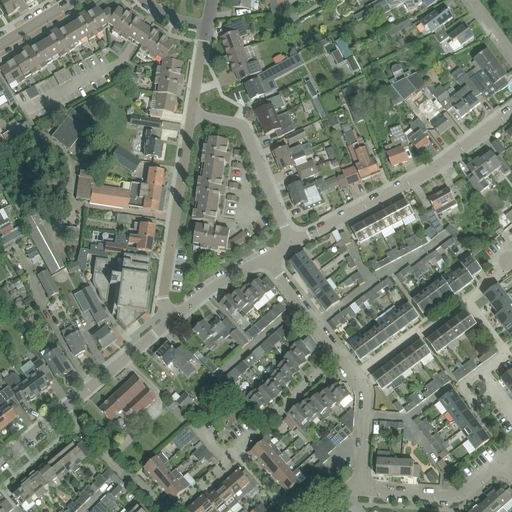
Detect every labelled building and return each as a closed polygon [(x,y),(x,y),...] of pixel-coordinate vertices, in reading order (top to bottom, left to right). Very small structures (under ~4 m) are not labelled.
[(0,0),(0,4),(8,17),(18,11),(18,9),(16,5),(19,4),(16,0),(0,0)] [(249,0),(234,0),(233,7),(249,9),(249,0)] [(283,0),(270,0),(274,15),(287,13),(283,0)] [(385,0),(378,0),(366,7),(367,9),(370,15),(388,5),(385,0)] [(397,0),(388,5),(391,11),(405,3),(410,12),(419,8),(418,6),(423,2),(427,9),(433,4),(439,0),(397,0)] [(102,31),(107,28),(108,11),(107,11),(107,14),(103,17),(98,8),(88,14),(87,16),(89,20),(86,22),(96,37),(103,32),(102,31)] [(111,33),(119,37),(129,22),(126,20),(128,17),(127,15),(117,9),(112,17),(108,13),(108,11),(107,28),(112,31),(111,33)] [(436,35),(434,37),(445,32),(444,31),(446,30),(443,26),(453,18),(449,12),(440,19),(436,13),(421,24),(425,30),(428,28),(432,34),(434,32),(436,35)] [(88,42),(96,37),(86,22),(83,23),(81,20),(79,20),(69,26),(79,42),(86,38),(88,42)] [(132,24),(129,22),(119,37),(126,42),(127,41),(133,45),(145,27),(135,20),(132,24)] [(222,39),(228,55),(244,49),(239,38),(248,35),(242,20),(234,24),(224,27),(224,28),(228,26),(231,35),(222,39)] [(391,37),(413,26),(412,25),(409,21),(387,32),(391,37)] [(73,46),(79,42),(69,26),(60,32),(59,34),(61,37),(58,39),(67,54),(75,50),(73,46)] [(445,33),(445,32),(434,37),(440,45),(449,38),(452,42),(449,45),(454,53),(463,48),(462,47),(474,37),(470,32),(472,30),(469,26),(465,29),(463,27),(453,34),(450,29),(446,32),(445,33)] [(139,51),(146,56),(156,41),(153,39),(156,34),(145,27),(133,45),(139,50),(139,51)] [(306,35),(299,38),(303,47),(310,44),(306,35)] [(60,59),(67,54),(58,39),(55,41),(53,38),(51,37),(41,43),(51,59),(58,55),(60,59)] [(159,43),(156,41),(146,56),(153,61),(154,59),(159,63),(172,57),(168,54),(173,46),(163,39),(161,40),(159,43)] [(97,44),(101,52),(106,49),(101,41),(97,44)] [(44,63),(51,59),(41,43),(31,49),(31,51),(33,54),(29,56),(39,72),(47,67),(44,63)] [(347,43),(340,46),(346,59),(353,56),(347,43)] [(248,61),(244,49),(228,55),(228,56),(224,60),(225,65),(231,64),(234,73),(235,72),(238,82),(244,79),(248,78),(262,73),(256,58),(248,61)] [(337,51),(331,54),(338,66),(345,63),(344,62),(338,51),(337,51)] [(482,55),(475,61),(475,62),(482,71),(489,66),(492,71),(499,66),(488,51),(482,55)] [(12,61),(25,81),(26,80),(23,76),(29,73),(32,76),(39,72),(29,56),(26,58),(24,55),(22,55),(12,61)] [(157,68),(155,80),(173,83),(174,76),(177,77),(179,76),(181,64),(171,62),(172,57),(159,63),(158,68),(157,68)] [(254,83),(246,86),(252,101),(273,92),(271,93),(267,83),(292,70),(291,67),(297,64),(294,58),(289,60),(256,77),(252,80),(254,83)] [(353,58),(346,61),(353,74),(359,70),(360,70),(353,58)] [(18,85),(25,81),(12,61),(0,68),(0,72),(8,85),(15,81),(18,85)] [(393,66),(391,70),(394,75),(403,70),(401,65),(398,64),(393,66)] [(506,76),(499,66),(492,71),(489,66),(482,71),(476,76),(470,80),(481,94),(482,95),(488,91),(483,84),(489,80),(497,91),(507,84),(503,79),(506,76)] [(64,69),(59,72),(65,83),(70,80),(64,69)] [(472,71),(466,75),(470,80),(476,76),(472,71)] [(53,75),(54,76),(59,86),(65,83),(59,72),(53,75)] [(412,76),(406,79),(417,92),(415,93),(417,95),(427,87),(417,73),(412,76)] [(466,74),(456,82),(463,91),(458,95),(463,101),(471,112),(480,104),(476,99),(481,94),(470,80),(466,75),(466,74)] [(397,83),(391,86),(403,100),(404,102),(415,93),(417,92),(406,79),(397,83)] [(173,83),(155,80),(154,85),(158,86),(157,93),(153,92),(152,100),(175,103),(177,86),(176,84),(173,83)] [(306,83),(306,84),(313,98),(318,96),(318,95),(310,81),(306,83)] [(471,112),(463,101),(458,96),(458,95),(452,100),(440,85),(432,92),(448,112),(453,108),(461,119),(471,112)] [(0,98),(4,96),(6,100),(7,102),(9,106),(15,102),(12,97),(5,86),(0,88),(0,98)] [(392,102),(401,98),(391,86),(387,88),(392,102)] [(34,87),(30,89),(35,98),(39,96),(34,87)] [(35,98),(30,89),(26,91),(31,100),(35,98)] [(267,100),(269,107),(256,112),(261,124),(277,117),(274,111),(285,107),(280,95),(267,100)] [(356,124),(366,120),(355,97),(346,101),(356,124)] [(328,117),(318,98),(312,101),(322,120),(328,117)] [(173,114),(175,103),(152,100),(151,102),(156,102),(154,110),(150,110),(149,116),(151,117),(161,118),(162,112),(173,114)] [(309,100),(303,104),(306,113),(314,110),(309,100)] [(424,117),(433,128),(440,136),(451,127),(444,118),(444,119),(442,115),(436,108),(424,117)] [(67,117),(51,137),(68,151),(84,131),(86,133),(92,127),(71,109),(69,109),(64,115),(67,117)] [(277,117),(261,124),(266,136),(275,132),(279,130),(281,137),(295,130),(290,119),(288,113),(277,117)] [(329,120),(332,127),(339,125),(336,117),(329,120)] [(140,119),(139,125),(151,127),(152,120),(140,119)] [(416,135),(409,140),(419,153),(420,152),(421,153),(422,153),(426,151),(426,149),(425,148),(430,144),(423,135),(428,131),(418,119),(412,124),(411,129),(416,135)] [(349,124),(341,127),(345,136),(344,136),(349,147),(348,147),(356,166),(350,168),(350,169),(343,172),(344,176),(348,186),(356,183),(356,182),(361,180),(361,181),(362,182),(372,178),(361,150),(352,132),(349,124)] [(25,132),(21,125),(11,131),(15,137),(25,132)] [(390,140),(392,145),(385,148),(392,168),(408,162),(403,149),(408,147),(408,148),(409,148),(400,126),(390,130),(393,138),(390,140)] [(6,141),(14,136),(10,130),(2,135),(6,141)] [(290,146),(307,138),(303,130),(286,138),(290,146)] [(355,131),(352,132),(361,150),(372,178),(374,177),(375,180),(382,178),(380,175),(381,175),(373,153),(371,152),(368,144),(364,145),(363,142),(362,139),(358,140),(356,133),(355,131)] [(144,149),(145,149),(144,156),(160,159),(161,151),(162,150),(163,147),(162,146),(162,143),(153,142),(154,133),(147,132),(144,149)] [(227,155),(228,147),(229,142),(210,139),(209,147),(204,146),(203,155),(221,158),(221,154),(227,155)] [(506,152),(503,148),(497,140),(491,145),(500,156),(506,152)] [(282,149),(273,153),(277,162),(303,152),(312,148),(310,143),(301,147),(290,151),(288,147),(282,149)] [(117,147),(110,159),(111,159),(133,173),(133,172),(140,162),(137,160),(122,151),(118,148),(117,147)] [(303,152),(277,162),(281,172),(296,166),(293,161),(305,156),(306,157),(314,154),(312,148),(303,152)] [(483,156),(478,159),(490,176),(500,169),(505,175),(511,171),(500,156),(495,160),(491,154),(484,158),(483,156)] [(205,172),(223,175),(225,162),(220,161),(221,158),(203,155),(202,163),(206,164),(205,172)] [(490,176),(478,159),(467,168),(474,177),(469,181),(478,194),(489,186),(484,180),(490,176)] [(313,161),(296,168),(298,174),(316,167),(313,161)] [(319,175),(316,167),(298,174),(301,182),(319,175)] [(166,189),(160,188),(163,171),(149,169),(146,186),(146,187),(166,189)] [(157,212),(162,213),(166,189),(146,187),(146,186),(131,184),(130,184),(129,191),(122,190),(120,190),(102,187),(95,185),(96,178),(97,174),(80,172),(79,179),(75,199),(90,201),(90,204),(127,210),(127,207),(147,210),(157,212)] [(199,179),(198,184),(198,187),(216,190),(216,187),(221,187),(223,175),(205,172),(203,179),(199,179)] [(348,186),(344,176),(337,179),(327,183),(330,190),(340,185),(342,189),(348,187),(348,186)] [(296,185),(287,188),(291,198),(318,187),(324,185),(323,184),(321,180),(316,182),(304,187),(302,182),(296,185)] [(215,194),(216,190),(198,187),(196,196),(201,197),(199,204),(218,207),(220,195),(215,194)] [(318,187),(291,198),(295,207),(301,205),(304,212),(325,204),(318,187)] [(449,189),(429,200),(435,211),(437,215),(457,204),(456,203),(453,198),(449,189)] [(406,201),(395,207),(403,222),(406,227),(416,221),(414,216),(406,201)] [(199,204),(198,212),(194,211),(192,220),(204,222),(203,227),(197,226),(194,245),(202,246),(201,250),(218,253),(219,248),(227,250),(227,249),(228,241),(230,231),(217,229),(215,226),(218,207),(199,204)] [(384,212),(392,227),(403,222),(395,207),(391,209),(390,208),(385,211),(386,212),(384,212)] [(438,235),(444,232),(439,223),(433,211),(427,214),(431,221),(438,235)] [(64,267),(34,212),(21,219),(51,275),(64,267)] [(382,233),(392,227),(384,212),(374,218),(382,233)] [(116,223),(131,225),(132,216),(117,214),(116,223)] [(0,215),(0,231),(11,226),(7,220),(4,222),(0,215)] [(369,221),(369,219),(364,222),(365,223),(363,224),(371,239),(382,233),(374,218),(369,221)] [(137,238),(153,240),(155,226),(140,224),(134,224),(133,230),(138,231),(137,238)] [(371,239),(363,224),(352,230),(357,238),(360,244),(371,239)] [(22,227),(0,239),(0,244),(5,252),(15,246),(13,242),(16,240),(18,245),(29,239),(22,227)] [(66,228),(64,241),(78,242),(79,229),(66,228)] [(227,249),(233,250),(249,240),(244,233),(231,241),(228,241),(227,249)] [(339,235),(342,241),(348,238),(345,233),(339,235)] [(121,234),(120,244),(126,245),(125,248),(127,248),(128,244),(136,245),(136,250),(138,251),(141,251),(151,253),(153,240),(137,238),(138,237),(129,235),(121,234)] [(340,249),(345,246),(351,243),(348,238),(342,241),(337,244),(340,249)] [(426,238),(420,241),(423,246),(428,243),(426,238)] [(445,243),(449,248),(454,245),(450,240),(445,243)] [(105,247),(104,252),(105,252),(108,253),(124,255),(125,248),(126,245),(120,244),(106,242),(106,244),(105,247)] [(444,252),(449,248),(445,243),(441,247),(444,252)] [(404,250),(407,255),(412,252),(409,247),(404,250)] [(34,248),(26,253),(30,261),(31,260),(39,256),(34,248)] [(471,254),(474,256),(481,251),(478,248),(471,254)] [(84,276),(88,250),(80,249),(76,262),(80,269),(84,276)] [(402,258),(407,255),(404,250),(399,252),(402,258)] [(298,273),(311,263),(304,253),(290,263),(298,273)] [(426,258),(430,263),(435,259),(431,254),(426,258)] [(123,255),(122,263),(115,310),(117,310),(117,314),(116,313),(115,321),(125,332),(142,317),(142,314),(146,314),(148,295),(145,295),(150,259),(123,255)] [(348,265),(354,262),(351,257),(346,259),(348,265)] [(383,261),(386,266),(391,263),(388,258),(383,261)] [(425,266),(430,263),(426,258),(421,261),(425,266)] [(481,271),(479,268),(471,258),(462,265),(472,278),(481,271)] [(100,299),(103,302),(104,303),(105,303),(107,303),(110,285),(115,286),(116,276),(111,275),(111,271),(107,270),(108,261),(95,259),(92,281),(92,282),(92,283),(93,284),(93,285),(94,287),(94,288),(96,289),(97,290),(98,291),(98,292),(99,295),(99,297),(100,299)] [(380,269),(386,266),(383,261),(378,264),(380,269)] [(80,269),(76,262),(66,267),(70,274),(80,269)] [(356,267),(354,262),(348,265),(351,270),(356,267)] [(318,273),(311,263),(298,273),(305,283),(318,273)] [(472,278),(462,265),(464,268),(454,275),(464,288),(474,281),(472,278)] [(410,266),(405,269),(409,275),(413,271),(410,266)] [(404,278),(409,275),(405,269),(400,273),(404,278)] [(37,276),(49,298),(59,293),(47,271),(37,276)] [(325,282),(318,273),(305,283),(312,292),(325,282)] [(442,280),(454,296),(464,288),(454,275),(445,282),(443,279),(442,280)] [(250,285),(262,299),(276,287),(267,277),(261,283),(259,280),(253,285),(252,283),(250,285)] [(357,281),(360,286),(365,283),(362,278),(357,281)] [(454,296),(442,280),(433,287),(442,300),(452,293),(454,296)] [(332,292),(325,282),(312,292),(319,302),(332,292)] [(384,282),(379,285),(382,290),(387,287),(384,282)] [(250,285),(244,291),(242,289),(239,291),(252,305),(254,307),(258,303),(262,299),(250,285)] [(382,290),(379,285),(374,289),(378,294),(382,290)] [(485,296),(492,305),(505,295),(498,286),(485,296)] [(111,327),(90,287),(74,295),(83,313),(89,310),(97,325),(96,325),(99,329),(91,335),(94,338),(93,339),(102,350),(104,348),(105,349),(110,346),(109,344),(115,340),(107,330),(111,327)] [(433,287),(423,294),(433,307),(442,300),(433,287)] [(255,308),(254,307),(252,305),(239,291),(234,296),(232,294),(230,296),(243,310),(246,315),(255,308)] [(340,302),(332,292),(319,302),(326,312),(340,302)] [(433,307),(423,294),(413,301),(423,314),(433,307)] [(511,305),(511,304),(505,295),(492,305),(499,315),(496,317),(511,305)] [(239,313),(243,310),(230,296),(220,305),(224,311),(226,309),(232,316),(237,312),(239,313)] [(368,301),(364,296),(360,300),(363,304),(368,301)] [(363,304),(360,300),(355,303),(358,308),(363,304)] [(272,310),(278,317),(286,311),(280,304),(272,310)] [(409,305),(399,312),(409,325),(418,318),(409,305)] [(511,305),(496,317),(503,327),(511,320),(511,310),(510,307),(511,305)] [(264,318),(270,325),(278,317),(272,310),(264,318)] [(345,310),(340,314),(344,319),(349,315),(345,310)] [(399,333),(409,325),(399,312),(389,319),(399,333)] [(466,312),(456,319),(466,333),(476,325),(466,312)] [(347,322),(344,319),(340,314),(335,317),(336,318),(342,326),(347,322)] [(264,318),(259,322),(266,329),(270,325),(264,318)] [(389,319),(380,327),(389,340),(399,333),(389,319)] [(448,325),(446,326),(456,340),(466,333),(456,319),(453,322),(452,321),(447,324),(448,325)] [(204,321),(193,331),(200,338),(210,350),(215,346),(214,344),(210,339),(216,333),(218,332),(222,338),(224,340),(230,336),(242,349),(248,344),(237,330),(229,321),(223,326),(221,323),(218,320),(210,328),(204,321)] [(511,320),(503,327),(511,337),(511,335),(511,320)] [(258,336),(262,332),(256,325),(252,329),(258,336)] [(63,336),(75,357),(77,356),(78,357),(83,354),(82,353),(85,352),(82,347),(87,345),(80,332),(77,333),(73,326),(66,330),(68,334),(63,336)] [(284,326),(280,329),(287,336),(290,333),(284,326)] [(446,326),(437,334),(447,347),(456,340),(446,326)] [(380,347),(389,340),(380,327),(370,334),(380,347)] [(276,333),(272,336),(278,343),(282,340),(276,333)] [(370,334),(360,341),(370,354),(380,347),(370,334)] [(428,338),(429,340),(427,341),(437,354),(447,347),(437,334),(433,336),(432,335),(428,338)] [(299,343),(291,350),(304,364),(306,362),(305,360),(310,355),(318,348),(310,336),(309,337),(310,338),(303,344),(301,341),(299,343)] [(268,340),(264,343),(260,347),(266,354),(268,356),(273,351),(271,349),(274,347),(268,340)] [(360,361),(370,354),(360,341),(350,348),(360,361)] [(411,349),(421,362),(431,355),(421,341),(411,349)] [(181,347),(176,352),(168,344),(156,355),(167,367),(172,361),(188,377),(195,370),(188,363),(193,358),(181,347)] [(260,347),(256,350),(262,357),(266,354),(260,347)] [(70,370),(71,370),(58,349),(43,359),(54,376),(59,373),(60,376),(63,374),(65,375),(70,372),(70,370)] [(421,362),(411,349),(407,352),(406,350),(402,354),(403,355),(401,356),(411,369),(421,362)] [(285,359),(297,373),(300,371),(298,369),(304,364),(291,350),(288,353),(289,354),(285,359)] [(198,351),(193,356),(212,375),(213,374),(219,369),(207,356),(205,358),(198,351)] [(488,352),(483,356),(487,361),(492,357),(488,352)] [(258,361),(252,354),(244,361),(250,368),(258,361)] [(411,369),(401,356),(391,363),(401,376),(411,369)] [(487,361),(483,356),(479,359),(482,364),(487,361)] [(278,368),(291,382),(293,380),(292,378),(297,373),(285,359),(281,362),(283,364),(278,368)] [(28,380),(38,395),(41,393),(43,393),(47,390),(47,388),(50,386),(48,384),(43,377),(48,373),(39,361),(33,365),(30,361),(20,369),(28,380)] [(250,368),(244,361),(240,365),(246,372),(250,368)] [(383,369),(382,370),(392,384),(401,376),(391,363),(388,366),(387,365),(383,368),(383,369)] [(270,375),(272,377),(285,391),(287,389),(285,387),(291,382),(278,368),(277,366),(276,366),(273,369),(275,371),(270,375)] [(464,370),(468,375),(473,372),(469,367),(464,370)] [(235,369),(225,377),(232,384),(233,386),(240,380),(238,379),(242,376),(241,375),(235,369)] [(382,391),(392,384),(382,370),(372,377),(382,391)] [(463,379),(468,375),(464,370),(459,374),(463,379)] [(511,371),(501,380),(509,389),(511,386),(511,371)] [(3,380),(15,397),(21,404),(26,400),(28,403),(30,401),(32,401),(36,398),(36,396),(38,395),(28,380),(23,383),(16,374),(12,374),(3,380)] [(270,375),(262,382),(265,386),(278,400),(281,398),(279,396),(285,391),(272,377),(270,375)] [(111,422),(122,411),(132,422),(156,399),(142,384),(135,377),(99,410),(111,422)] [(442,380),(446,385),(451,382),(447,377),(442,380)] [(431,396),(441,389),(434,381),(425,388),(427,391),(431,396)] [(328,390),(340,404),(350,396),(346,391),(344,392),(337,385),(332,390),(330,388),(328,390)] [(255,392),(268,406),(273,401),(275,403),(278,400),(265,386),(261,390),(259,388),(255,392)] [(251,387),(242,396),(250,405),(252,404),(258,411),(264,406),(265,408),(268,406),(255,392),(251,387)] [(320,393),(318,395),(330,409),(335,405),(336,406),(337,407),(340,404),(328,390),(322,395),(320,393)] [(426,400),(431,396),(427,391),(423,395),(426,400)] [(447,411),(460,402),(453,392),(440,402),(447,411)] [(0,414),(2,417),(1,418),(6,426),(7,425),(9,426),(13,423),(13,421),(19,415),(15,410),(13,411),(11,408),(9,409),(6,406),(8,404),(6,402),(0,394),(0,414)] [(176,402),(185,411),(193,402),(184,394),(176,402)] [(311,398),(308,400),(321,415),(325,420),(330,416),(330,414),(333,412),(330,409),(318,395),(312,400),(311,398)] [(301,403),(298,406),(311,420),(313,422),(321,415),(308,400),(303,405),(301,403)] [(399,412),(403,409),(399,402),(395,404),(399,412)] [(413,402),(408,405),(412,410),(417,407),(413,402)] [(468,411),(460,402),(447,411),(454,421),(468,411)] [(407,414),(412,410),(408,405),(403,409),(407,414)] [(298,406),(288,415),(293,420),(303,432),(310,426),(310,424),(308,423),(311,420),(298,406)] [(468,411),(454,421),(461,431),(475,421),(468,411)] [(287,418),(283,421),(292,431),(295,428),(293,425),(287,418)] [(421,423),(418,418),(413,422),(417,426),(421,423)] [(482,430),(475,421),(461,431),(469,440),(482,430)] [(334,430),(338,434),(344,441),(352,434),(346,427),(343,430),(339,426),(334,430)] [(197,438),(189,429),(188,427),(177,437),(186,446),(192,441),(192,442),(197,438)] [(403,442),(416,442),(405,428),(404,430),(403,442)] [(294,433),(299,439),(303,436),(297,430),(294,433)] [(489,441),(482,430),(469,440),(476,450),(489,441)] [(329,435),(326,437),(330,441),(336,448),(344,441),(338,434),(334,437),(331,433),(329,435)] [(429,433),(424,436),(428,441),(432,437),(429,433)] [(258,461),(274,447),(270,442),(272,440),(267,435),(262,440),(263,442),(254,450),(252,448),(247,454),(252,459),(255,456),(258,461)] [(308,442),(303,436),(299,439),(305,445),(308,442)] [(316,446),(320,450),(322,448),(328,455),(336,448),(326,437),(316,446)] [(432,437),(428,441),(431,446),(436,442),(432,437)] [(75,463),(77,466),(82,462),(86,458),(86,459),(93,453),(82,442),(76,447),(74,443),(68,448),(66,446),(63,449),(75,463)] [(201,442),(194,448),(198,451),(204,446),(201,442)] [(314,444),(311,446),(316,453),(320,450),(316,446),(314,444)] [(203,460),(211,453),(206,449),(204,446),(198,451),(193,455),(200,463),(203,460)] [(265,469),(278,458),(281,455),(274,447),(258,461),(265,469)] [(320,450),(316,453),(314,455),(323,465),(330,458),(328,455),(322,448),(320,450)] [(56,458),(66,470),(68,473),(72,470),(75,473),(80,469),(77,466),(75,463),(63,449),(60,451),(62,453),(56,458)] [(443,452),(439,456),(442,460),(437,464),(445,474),(450,470),(442,460),(447,457),(443,452)] [(152,477),(164,466),(169,462),(161,453),(144,469),(147,472),(145,474),(145,476),(148,479),(150,478),(151,477),(152,477)] [(273,477),(285,466),(291,461),(284,453),(281,455),(278,458),(265,469),(273,477)] [(47,465),(57,477),(60,480),(64,477),(61,474),(66,470),(56,458),(54,456),(51,459),(53,461),(47,465)] [(211,460),(216,466),(219,463),(214,457),(211,460)] [(376,476),(388,477),(389,460),(377,460),(376,476)] [(388,477),(400,478),(401,461),(389,460),(388,477)] [(414,462),(401,461),(400,478),(419,479),(419,466),(413,466),(414,462)] [(45,463),(36,470),(48,485),(50,487),(55,484),(53,481),(57,477),(47,465),(45,463)] [(159,486),(172,474),(164,466),(152,477),(159,486)] [(292,474),(285,466),(273,477),(280,485),(292,474)] [(48,485),(36,470),(28,477),(42,494),(46,491),(44,488),(48,485)] [(177,470),(172,474),(159,486),(166,494),(184,478),(177,470)] [(239,471),(231,478),(245,494),(246,496),(259,485),(246,470),(242,474),(239,471)] [(292,474),(280,485),(287,493),(298,484),(300,485),(306,480),(297,470),(292,474)] [(97,482),(93,485),(99,490),(107,482),(100,475),(95,480),(97,482)] [(38,498),(42,494),(28,477),(19,485),(30,499),(35,495),(38,498)] [(191,486),(184,478),(166,494),(173,502),(191,486)] [(231,478),(222,486),(234,498),(237,502),(245,494),(231,478)] [(19,485),(10,492),(14,498),(11,500),(17,507),(18,506),(20,504),(22,507),(27,503),(29,505),(33,502),(30,499),(19,485)] [(96,493),(99,490),(93,485),(90,488),(96,493)] [(115,499),(116,501),(124,493),(117,486),(109,494),(115,499)] [(214,493),(226,505),(230,511),(238,503),(234,498),(222,486),(214,493)] [(492,488),(488,491),(503,508),(511,500),(511,490),(510,488),(505,492),(501,488),(496,493),(492,488)] [(488,499),(483,504),(490,511),(498,511),(503,508),(488,491),(484,495),(488,499)] [(228,511),(230,511),(226,505),(214,493),(210,496),(207,493),(203,496),(216,511),(228,511)] [(106,497),(101,502),(108,509),(109,510),(111,511),(116,506),(114,505),(113,504),(116,501),(115,499),(109,494),(106,497)] [(202,511),(216,511),(203,496),(195,503),(202,511)] [(80,498),(77,500),(83,506),(86,503),(80,498)] [(10,511),(14,510),(6,500),(0,505),(5,511),(10,511)] [(79,509),(83,506),(77,500),(74,504),(79,509)] [(76,511),(79,509),(74,504),(72,502),(67,508),(68,511),(69,511),(76,511)] [(101,502),(93,510),(94,511),(107,511),(109,510),(108,509),(101,502)] [(267,508),(270,511),(277,505),(274,502),(267,508)] [(202,511),(195,503),(187,511),(188,511),(202,511)] [(478,508),(474,503),(470,507),(474,511),(490,511),(483,504),(478,508)]
